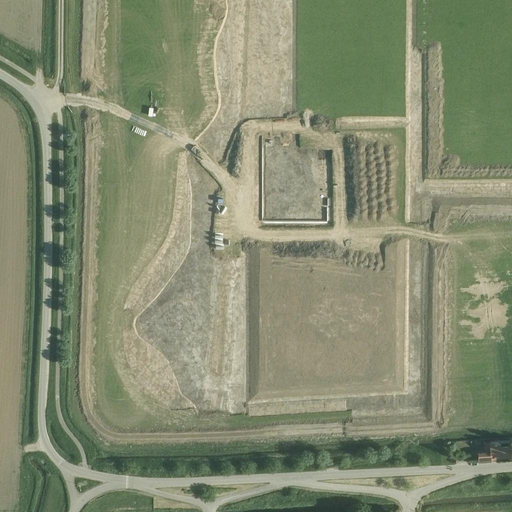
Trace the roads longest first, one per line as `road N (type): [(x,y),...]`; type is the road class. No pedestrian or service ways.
road 1 (unclassified): [(64,467),(46,445),(40,418),(47,191),(37,110)]
road 2 (unclassified): [(292,477),(484,467)]
road 3 (unclassified): [(126,481),(292,477)]
